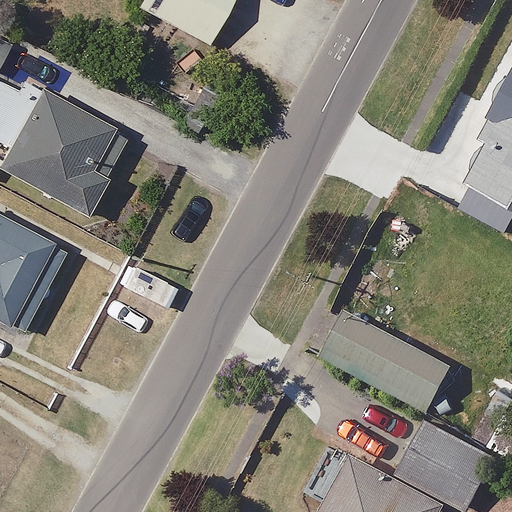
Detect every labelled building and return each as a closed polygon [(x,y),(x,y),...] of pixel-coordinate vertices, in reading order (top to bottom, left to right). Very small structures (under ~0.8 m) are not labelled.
[(228,0),(138,0),(138,2),(208,39),(228,0)] [(0,61),(11,40),(0,34),(0,137),(9,142),(0,158),(0,165),(86,209),(125,133),(0,69),(0,61)] [(511,82),(464,173),(511,197),(511,82)] [(63,248),(0,215),(0,315),(23,327),(63,248)] [(453,361),(347,307),(323,354),(430,408),(453,361)] [(495,455),(429,416),(397,473),(356,449),(319,511),(476,511),(466,506),(495,455)]
